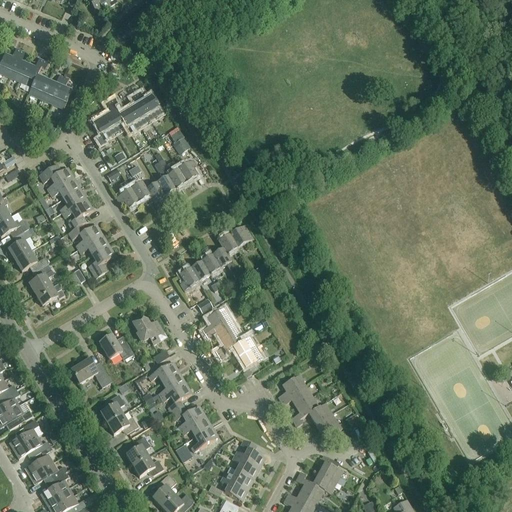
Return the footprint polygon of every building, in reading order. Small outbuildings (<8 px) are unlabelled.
[(103,13),(110,8),(104,0),(86,0),(96,14),(102,10),(103,13)] [(115,2),(118,0),(104,0),(110,8),(117,4),(115,2)] [(0,75),(8,79),(20,52),(16,50),(12,59),(5,56),(0,66),(0,75)] [(20,84),(28,66),(21,63),(25,54),(20,52),(8,79),(20,84)] [(31,89),(37,78),(41,68),(44,62),(39,60),(35,69),(28,66),(20,84),(31,89)] [(52,106),(64,79),(59,77),(55,86),(48,83),(40,101),(52,106)] [(37,78),(31,89),(28,96),(40,101),(48,83),(37,78)] [(64,79),(52,106),(63,111),(71,93),(64,90),(68,81),(64,79)] [(135,96),(151,122),(162,115),(151,98),(145,102),(140,94),(135,96)] [(140,128),(151,122),(135,96),(131,99),(136,107),(130,111),(140,128)] [(119,117),(114,109),(110,103),(106,106),(111,114),(104,118),(115,135),(125,129),(119,117)] [(134,132),(140,128),(130,111),(119,117),(125,129),(129,135),(134,132)] [(104,142),(115,135),(104,118),(93,125),(102,139),(97,141),(101,147),(105,144),(104,142)] [(39,122),(33,119),(30,126),(36,129),(39,122)] [(184,140),(173,147),(180,157),(191,150),(184,140)] [(167,167),(160,156),(155,159),(159,164),(162,170),(167,167)] [(6,170),(14,166),(11,160),(3,165),(6,170)] [(178,171),(187,185),(197,178),(193,171),(197,169),(193,162),(178,171)] [(49,195),(74,180),(68,170),(61,174),(56,167),(39,177),(43,185),(51,181),(54,187),(47,191),(49,195)] [(162,170),(167,178),(176,192),(187,185),(178,171),(171,175),(167,167),(162,170)] [(6,177),(9,182),(21,174),(18,169),(6,177)] [(165,198),(176,192),(167,178),(162,170),(158,173),(163,180),(157,184),(165,198)] [(109,176),(111,180),(113,182),(121,177),(117,171),(109,176)] [(63,201),(80,191),(74,180),(49,195),(52,199),(59,195),(63,201)] [(150,198),(146,191),(142,184),(131,191),(139,205),(150,198)] [(154,205),(165,198),(157,184),(146,191),(150,198),(154,205)] [(62,216),(87,201),(80,191),(63,201),(67,207),(60,212),(62,216)] [(128,211),(139,205),(131,191),(116,200),(120,207),(124,204),(128,211)] [(0,225),(10,219),(3,209),(7,206),(3,200),(2,200),(0,201),(0,225)] [(87,201),(62,216),(65,220),(72,216),(76,222),(70,225),(69,227),(72,233),(86,224),(82,218),(93,212),(87,201)] [(45,221),(43,215),(36,219),(39,224),(45,221)] [(15,239),(24,234),(28,232),(23,222),(19,225),(17,222),(13,225),(10,219),(0,225),(0,238),(1,240),(9,235),(13,241),(15,239)] [(78,252),(103,237),(96,227),(85,233),(82,227),(68,235),(72,242),(79,237),(83,243),(76,248),(78,252)] [(229,237),(238,251),(253,241),(244,227),(229,237)] [(8,252),(15,263),(30,253),(24,243),(32,238),(28,232),(24,234),(15,239),(19,245),(8,252)] [(92,258),(109,248),(103,237),(78,252),(81,256),(88,252),(92,258)] [(227,257),(238,251),(229,237),(218,243),(223,250),(227,257)] [(109,248),(92,258),(96,264),(88,269),(96,281),(108,273),(104,265),(115,258),(109,248)] [(232,264),(227,257),(223,250),(212,257),(221,271),(232,264)] [(30,253),(15,263),(22,274),(33,268),(36,273),(49,266),(45,259),(37,264),(30,253)] [(210,277),(221,271),(212,257),(201,263),(210,277)] [(199,284),(210,277),(201,263),(191,270),(199,284)] [(259,269),(265,279),(273,274),(267,264),(259,269)] [(36,297),(51,288),(47,281),(54,276),(48,267),(36,274),(39,280),(29,286),(36,297)] [(184,293),(199,284),(191,270),(180,277),(184,284),(180,286),(184,293)] [(80,285),(85,282),(79,271),(73,274),(79,284),(80,285)] [(236,281),(240,278),(237,272),(232,275),(236,281)] [(79,284),(73,274),(68,277),(74,287),(79,284)] [(51,288),(36,297),(42,308),(57,299),(59,301),(65,297),(61,291),(62,286),(58,286),(52,289),(51,288)] [(213,308),(208,300),(197,307),(203,315),(213,308)] [(205,336),(230,321),(224,310),(206,320),(210,327),(202,332),(205,336)] [(154,348),(160,344),(167,339),(157,323),(150,327),(147,322),(143,321),(141,323),(140,321),(134,324),(132,325),(138,335),(136,336),(140,343),(144,343),(149,341),(154,348)] [(219,342),(237,332),(230,321),(205,336),(207,341),(216,336),(219,342)] [(232,349),(243,342),(237,332),(219,342),(223,349),(215,354),(218,358),(224,355),(232,349)] [(123,363),(134,356),(126,344),(118,348),(112,337),(99,345),(109,362),(119,356),(123,363)] [(239,360),(256,350),(249,338),(243,342),(232,349),(239,360)] [(256,350),(239,360),(246,371),(263,361),(256,350)] [(157,366),(169,359),(165,352),(153,359),(157,366)] [(102,390),(112,384),(100,364),(93,369),(89,361),(71,372),(79,386),(94,377),(97,380),(96,381),(102,390)] [(162,385),(179,375),(173,364),(148,379),(151,383),(158,379),(162,385)] [(161,400),(185,385),(179,375),(162,385),(166,391),(158,396),(161,400)] [(280,403),(306,388),(299,377),(282,387),(286,394),(278,399),(280,403)] [(0,401),(17,392),(14,387),(8,390),(4,382),(0,384),(0,401)] [(171,416),(183,409),(180,403),(192,396),(185,385),(161,400),(163,404),(171,400),(175,406),(168,410),(171,416)] [(295,409),(312,398),(306,388),(280,403),(283,408),(291,403),(295,409)] [(0,419),(19,408),(15,400),(20,397),(17,392),(0,401),(0,419)] [(107,426),(123,417),(119,410),(124,407),(118,397),(108,403),(111,409),(100,415),(107,426)] [(308,416),(319,409),(312,398),(295,409),(299,415),(291,421),(294,425),(300,422),(308,416)] [(315,427),(332,416),(325,405),(319,409),(308,416),(315,427)] [(19,408),(0,419),(0,430),(6,427),(10,433),(17,429),(33,419),(29,412),(24,416),(19,408)] [(181,433),(205,418),(199,408),(187,415),(183,409),(171,416),(175,422),(182,418),(186,425),(176,431),(177,433),(180,432),(181,433)] [(332,416),(315,427),(322,438),(336,429),(338,433),(344,430),(341,425),(339,427),(332,416)] [(123,417),(107,426),(114,437),(124,431),(127,436),(138,430),(132,420),(126,423),(123,417)] [(194,439),(212,429),(205,418),(181,433),(183,437),(191,433),(194,439)] [(14,453),(38,439),(33,431),(39,428),(35,422),(23,430),(26,435),(9,445),(14,453)] [(212,429),(194,439),(198,446),(191,450),(193,454),(218,439),(212,429)] [(41,454),(50,449),(47,444),(43,446),(38,439),(14,453),(18,461),(27,456),(30,461),(41,454)] [(132,468),(148,459),(144,452),(150,449),(144,439),(133,446),(136,451),(126,457),(132,468)] [(265,460),(253,454),(256,449),(244,442),(241,447),(248,451),(244,458),(237,454),(234,458),(259,471),(265,460)] [(182,462),(191,457),(185,447),(176,452),(182,462)] [(50,449),(41,454),(43,458),(52,452),(50,449)] [(29,479),(53,464),(48,456),(24,471),(29,479)] [(319,475),(336,485),(343,474),(336,470),(339,466),(323,457),(321,462),(325,464),(319,475)] [(254,482),(259,471),(234,458),(232,462),(240,466),(236,473),(254,482)] [(148,459),(132,468),(139,479),(150,473),(153,478),(164,472),(158,462),(152,465),(148,459)] [(74,470),(79,466),(76,461),(71,465),(74,470)] [(53,464),(29,479),(34,487),(46,480),(49,484),(67,473),(64,469),(58,472),(53,464)] [(248,493),(254,482),(236,473),(233,479),(225,475),(223,479),(248,493)] [(45,505),(69,490),(64,482),(68,480),(65,475),(49,484),(52,489),(40,497),(45,505)] [(330,496),(336,485),(319,475),(313,486),(324,493),(330,496)] [(161,510),(174,497),(169,492),(176,485),(169,478),(168,478),(166,479),(157,488),(161,492),(152,501),(161,510)] [(313,486),(304,481),(298,478),(295,483),(304,487),(300,494),(318,504),(324,493),(313,486)] [(242,504),(248,493),(223,479),(220,483),(228,488),(224,494),(242,504)] [(222,493),(211,487),(208,493),(219,499),(222,493)] [(48,511),(49,511),(74,498),(69,490),(45,505),(48,511)] [(306,511),(313,511),(318,504),(300,494),(297,501),(288,496),(286,500),(306,511)] [(174,497),(161,510),(163,511),(177,511),(179,511),(180,511),(186,511),(192,506),(193,504),(194,503),(186,496),(180,503),(174,497)] [(80,511),(83,510),(87,508),(83,503),(78,505),(74,498),(49,511),(80,511)] [(306,511),(286,500),(283,505),(292,510),(290,511),(306,511)] [(220,511),(237,511),(238,510),(226,503),(220,511)] [(412,511),(407,503),(393,510),(394,511),(412,511)]
